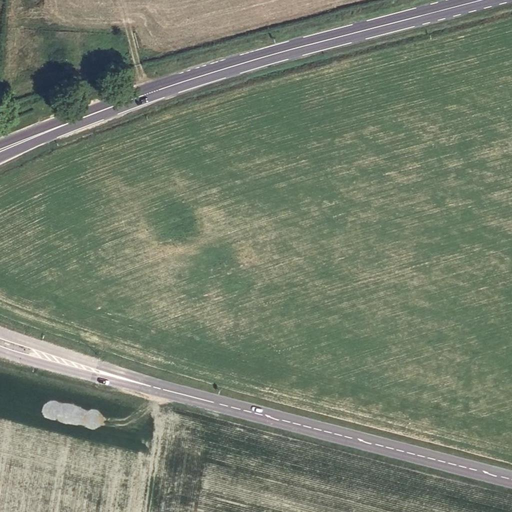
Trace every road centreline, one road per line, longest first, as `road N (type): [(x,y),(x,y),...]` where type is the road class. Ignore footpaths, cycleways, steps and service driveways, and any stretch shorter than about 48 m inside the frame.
road 1 (primary): [(45,132),(202,75),(480,0)]
road 2 (tertiary): [(511,478),(147,385)]
road 3 (tertiary): [(147,385),(0,332)]
road 4 (tertiary): [(0,350),(147,385)]
